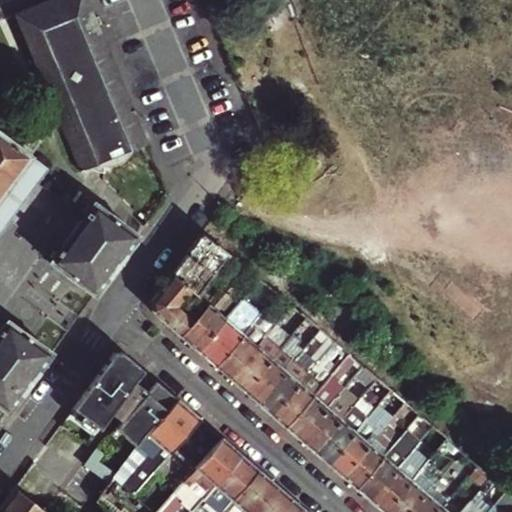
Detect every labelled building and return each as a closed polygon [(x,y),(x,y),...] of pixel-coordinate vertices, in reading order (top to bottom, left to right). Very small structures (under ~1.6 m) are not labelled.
[(61,117),(83,171),(90,168),(96,173),(105,175),(107,167),(108,166),(114,165),(124,161),(129,157),(132,151),(146,145),(97,25),(103,22),(100,14),(94,17),(91,10),(93,9),(89,0),(84,0),(83,1),(82,0),(49,0),(18,13),(55,102),(61,117)] [(52,128),(61,117),(55,102),(43,119),(52,128)] [(32,155),(52,128),(43,119),(22,148),(32,155)] [(0,198),(18,174),(30,182),(31,183),(45,164),(32,155),(22,148),(0,131),(0,198)] [(0,221),(30,182),(18,174),(0,198),(0,221)] [(95,293),(137,236),(94,204),(80,223),(79,222),(64,243),(65,243),(52,262),(95,293)] [(234,274),(241,266),(212,242),(201,233),(186,254),(205,269),(224,285),(227,282),(229,280),(218,272),(223,266),(234,274)] [(221,290),(224,285),(205,269),(186,254),(172,274),(184,284),(193,291),(200,298),(211,282),(221,290)] [(200,298),(187,313),(181,307),(193,291),(184,284),(172,274),(152,302),(152,311),(181,335),(208,304),(200,298)] [(198,350),(226,319),(216,310),(235,289),(227,282),(224,285),(221,290),(208,304),(181,335),(198,350)] [(277,295),(275,294),(269,289),(263,296),(271,303),(277,295)] [(181,307),(187,313),(200,298),(193,291),(181,307)] [(229,378),(266,335),(273,327),(283,316),(291,307),(285,302),(269,320),(262,314),(216,366),(229,378)] [(216,366),(262,314),(263,312),(253,304),(234,326),(226,319),(198,350),(216,366)] [(283,316),(298,328),(306,319),(291,307),(283,316)] [(298,328),(304,333),(312,324),(306,319),(298,328)] [(0,406),(8,412),(51,354),(7,321),(0,330),(0,406)] [(281,348),(288,340),(273,327),(266,335),(281,348)] [(244,390),(281,348),(266,335),(229,378),(244,390)] [(258,402),(295,360),(302,352),(288,340),(281,348),(244,390),(258,402)] [(117,407),(126,414),(156,381),(123,352),(113,353),(89,385),(117,407)] [(309,372),(317,363),(323,356),(318,352),(311,360),(302,352),(295,360),(309,372)] [(272,415),(309,372),(295,360),(258,402),(272,415)] [(286,427),(315,393),(331,375),(317,363),(309,372),(272,415),(286,427)] [(345,388),(349,383),(335,371),(331,375),(345,388)] [(315,451),(351,409),(376,379),(369,373),(361,381),(355,376),(349,383),(345,388),(301,439),(315,451)] [(301,439),(345,388),(331,375),(315,393),(286,427),(301,439)] [(126,414),(147,432),(177,399),(156,381),(126,414)] [(75,405),(102,427),(117,407),(89,385),(75,405)] [(172,451),(189,465),(217,434),(177,399),(147,432),(138,443),(113,476),(134,494),(172,451)] [(395,414),(401,419),(410,408),(404,403),(395,414)] [(102,427),(111,434),(126,414),(117,407),(102,427)] [(328,463),(365,421),(351,409),(315,451),(328,463)] [(356,487),(394,444),(401,436),(393,428),(401,419),(395,414),(382,428),(342,475),(356,487)] [(342,475),(382,428),(378,425),(375,429),(365,421),(328,463),(342,475)] [(195,468),(201,472),(228,443),(222,437),(195,468)] [(370,500),(408,455),(421,441),(415,437),(402,451),(394,444),(356,487),(370,500)] [(455,458),(461,451),(446,439),(434,454),(440,459),(447,451),(455,458)] [(204,498),(241,454),(228,443),(201,472),(193,481),(203,489),(199,494),(204,498)] [(94,447),(86,463),(110,477),(119,461),(94,447)] [(220,511),(231,500),(258,469),(241,454),(204,498),(219,511),(220,511)] [(383,511),(426,463),(422,459),(418,464),(408,455),(370,500),(383,511)] [(384,511),(407,511),(440,475),(426,463),(383,511),(384,511)] [(482,488),(491,478),(475,464),(466,475),(482,488)] [(244,511),(245,511),(272,481),(258,469),(231,500),(235,503),(238,506),(232,511),(244,511)] [(433,511),(440,505),(455,488),(440,475),(407,511),(433,511)] [(245,511),(271,511),(287,494),(272,481),(245,511)] [(489,511),(501,499),(507,491),(500,485),(479,510),(470,502),(460,511),(489,511)] [(38,511),(46,511),(28,496),(15,486),(12,490),(38,511)] [(38,511),(12,490),(0,506),(0,510),(2,511),(38,511)] [(511,508),(511,495),(507,491),(501,499),(511,508)] [(297,511),(302,507),(287,494),(271,511),(297,511)] [(460,511),(470,502),(464,496),(460,501),(457,499),(446,511),(440,505),(433,511),(460,511)] [(220,511),(226,511),(235,503),(231,500),(220,511)]
